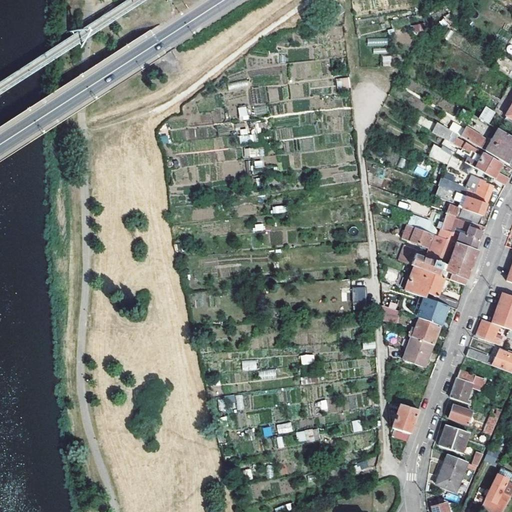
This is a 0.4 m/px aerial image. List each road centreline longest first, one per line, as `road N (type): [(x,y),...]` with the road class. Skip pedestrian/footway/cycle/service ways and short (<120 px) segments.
road 1 (residential): [(414,511),(412,460),(511,199)]
road 2 (secondary): [(223,0),(0,146)]
